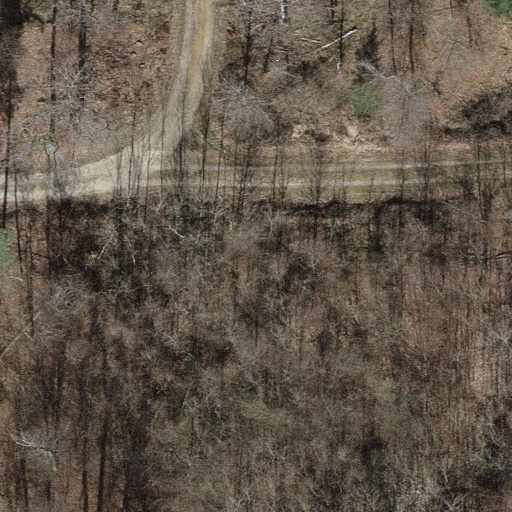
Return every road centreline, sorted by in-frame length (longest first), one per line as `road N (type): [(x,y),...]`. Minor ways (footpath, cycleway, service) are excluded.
road 1 (track): [(209,0),(176,160),(220,174),(511,168)]
road 2 (track): [(176,160),(0,182)]
